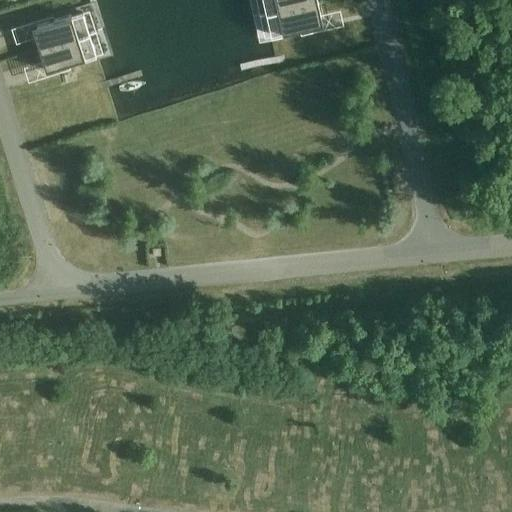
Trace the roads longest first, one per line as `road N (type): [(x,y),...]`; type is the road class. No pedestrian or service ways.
road 1 (residential): [(435,252),(54,287),(0,109)]
road 2 (residential): [(435,252),(382,0)]
